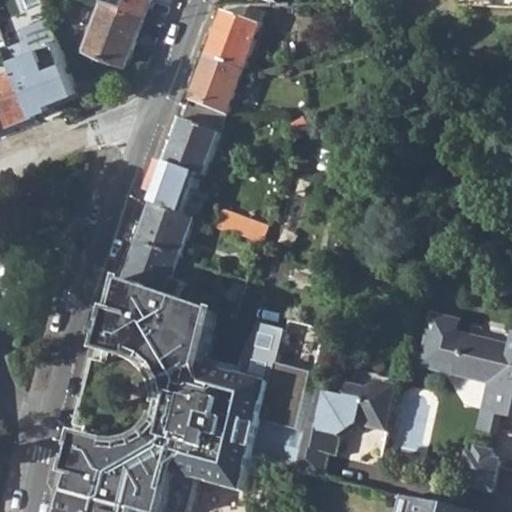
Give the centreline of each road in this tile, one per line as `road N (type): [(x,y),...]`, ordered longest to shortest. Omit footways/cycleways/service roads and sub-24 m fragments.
road 1 (residential): [(158,106),(75,335),(36,511)]
road 2 (residential): [(158,106),(0,171)]
